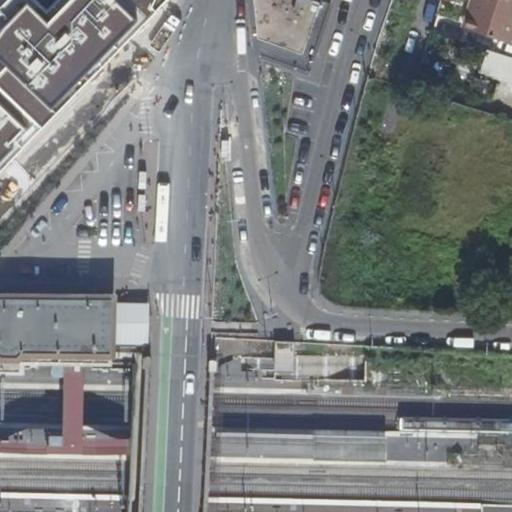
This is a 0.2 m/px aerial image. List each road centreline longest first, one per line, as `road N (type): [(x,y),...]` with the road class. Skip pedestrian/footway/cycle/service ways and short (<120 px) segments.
road 1 (secondary): [(174,511),(201,40)]
road 2 (residential): [(284,293),(364,0)]
road 3 (residential): [(284,293),(256,238),(224,0)]
road 4 (residential): [(0,200),(129,70),(166,63),(201,40)]
road 5 (residential): [(511,332),(327,322),(301,314),(284,293)]
